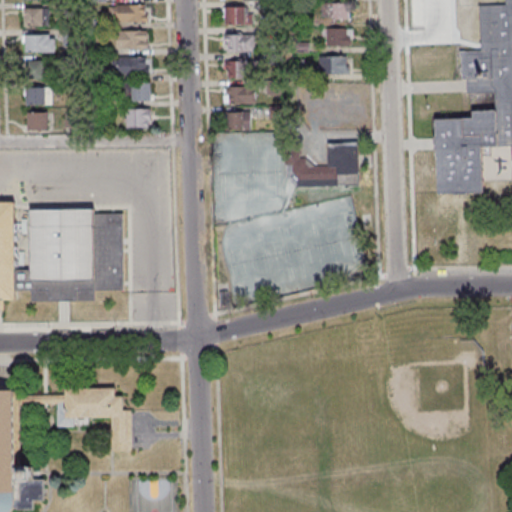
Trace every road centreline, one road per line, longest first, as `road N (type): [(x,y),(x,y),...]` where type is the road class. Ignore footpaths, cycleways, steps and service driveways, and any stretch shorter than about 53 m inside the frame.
road 1 (residential): [(208,511),(189,0)]
road 2 (residential): [(511,287),(416,288),(201,338)]
road 3 (residential): [(401,291),(389,0)]
road 4 (residential): [(201,338),(0,343)]
road 5 (residential): [(0,142),(195,139)]
